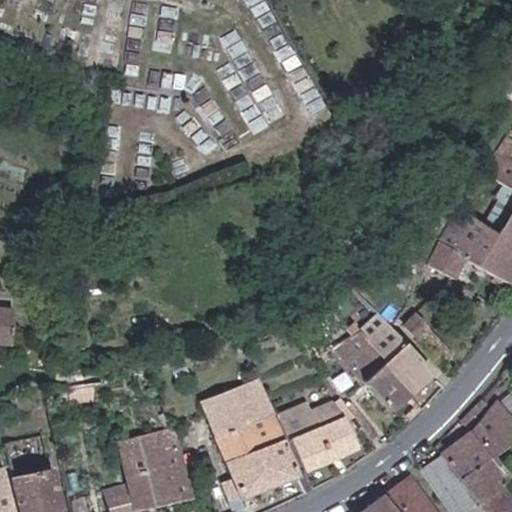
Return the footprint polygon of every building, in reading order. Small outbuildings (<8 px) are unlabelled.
[(511,193),(511,146),(503,141),(482,175),(511,193)] [(421,195),(391,245),(421,261),(450,210),(421,195)] [(509,284),(511,279),(511,204),(497,229),(459,207),(438,241),(464,256),(509,284)] [(464,256),(438,241),(425,262),(447,276),(451,278),(464,256)] [(13,301),(0,300),(0,309),(12,310),(13,301)] [(12,310),(0,309),(0,344),(9,345),(12,310)] [(427,377),(388,327),(377,313),(357,329),(407,393),(427,377)] [(420,321),(413,314),(401,325),(407,332),(420,321)] [(352,323),(345,328),(348,332),(332,344),(384,410),(407,393),(357,329),(352,323)] [(296,474),(257,378),(200,401),(230,474),(219,478),(232,508),(242,504),(239,497),(296,474)] [(358,447),(338,398),(318,406),(324,422),(320,424),(310,399),(280,411),(304,469),(358,447)] [(469,430),(436,455),(456,482),(492,457),(511,442),(511,420),(498,400),(469,430)] [(0,439),(0,511),(57,511),(48,469),(8,478),(0,439)] [(192,498),(180,446),(127,458),(139,510),(192,498)] [(456,482),(436,455),(418,469),(447,511),(478,511),(471,503),(456,482)] [(492,457),(456,482),(471,503),(496,484),(505,477),(492,457)] [(384,494),(396,511),(435,511),(412,476),(384,494)] [(471,503),(478,511),(511,511),(511,506),(496,484),(471,503)] [(132,511),(127,488),(102,494),(106,511),(132,511)] [(396,511),(384,494),(356,511),(396,511)]
